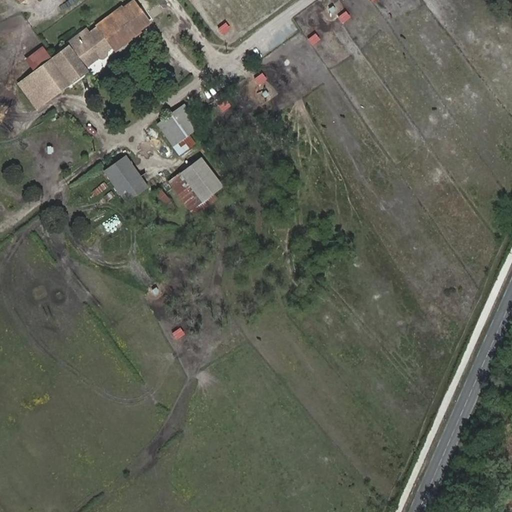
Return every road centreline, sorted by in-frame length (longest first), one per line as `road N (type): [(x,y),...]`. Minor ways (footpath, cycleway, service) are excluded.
road 1 (tertiary): [(511,285),(413,511)]
road 2 (track): [(206,78),(311,0)]
